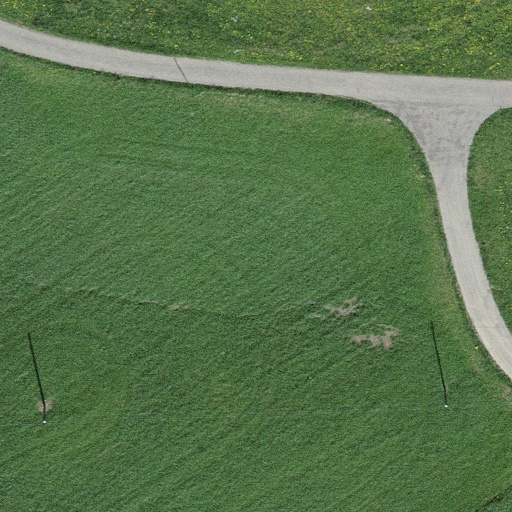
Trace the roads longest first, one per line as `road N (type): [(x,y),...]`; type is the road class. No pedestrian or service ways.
road 1 (unclassified): [(0,34),(143,67),(511,96)]
road 2 (track): [(428,90),(464,262),(511,361)]
